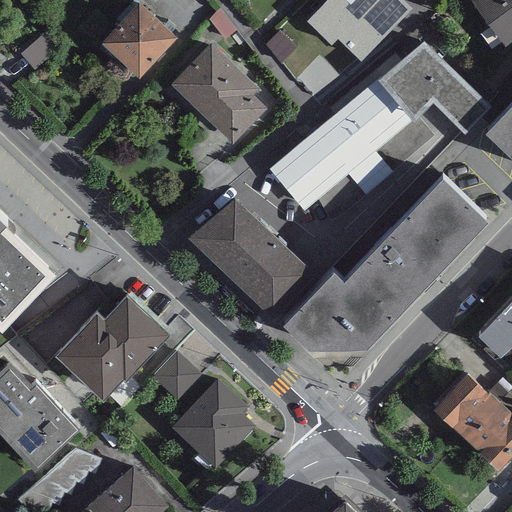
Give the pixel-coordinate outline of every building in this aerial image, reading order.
[(411,10),(401,0),(326,0),(306,22),(331,47),(337,40),(360,62),(411,10)] [(511,0),(474,0),(471,3),(503,47),(511,41),(511,0)] [(177,40),(139,4),(101,45),(139,80),(177,40)] [(24,56),(36,72),(60,53),(48,38),(24,56)] [(258,87),(211,42),(170,84),(232,143),(267,107),(252,93),(258,87)] [(374,81),(269,170),(305,211),(318,200),(331,221),(434,137),(419,117),(434,104),(463,134),(490,108),(425,42),(374,81)] [(511,109),(488,135),(511,159),(511,109)] [(285,323),(282,326),(309,351),(367,350),(487,222),(443,179),(343,281),(333,273),(321,285),(285,323)] [(285,323),(321,285),(236,203),(187,242),(274,324),(279,318),(285,323)] [(55,258),(0,204),(0,312),(2,314),(55,258)] [(126,285),(104,309),(96,301),(55,344),(103,389),(122,369),(125,372),(169,325),(126,285)] [(500,348),(511,336),(511,291),(478,326),(500,348)] [(201,371),(177,348),(152,374),(175,397),(201,371)] [(10,352),(0,360),(0,417),(16,436),(13,438),(33,460),(79,419),(36,371),(31,375),(10,352)] [(434,401),(498,462),(511,446),(511,407),(468,366),(434,401)] [(247,401),(218,373),(172,421),(217,464),(257,423),(241,407),(247,401)] [(152,511),(168,499),(134,459),(72,511),(152,511)] [(368,511),(343,488),(319,511),(368,511)]
